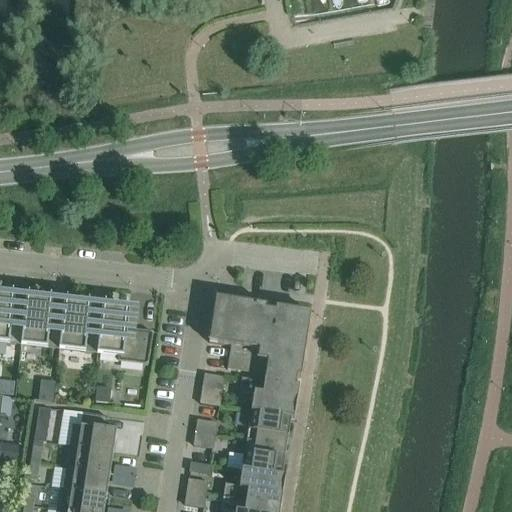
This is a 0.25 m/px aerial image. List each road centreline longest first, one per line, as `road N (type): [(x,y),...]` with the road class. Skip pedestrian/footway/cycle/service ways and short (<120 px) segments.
road 1 (residential): [(166,511),(201,283)]
road 2 (secondary): [(81,162),(201,165),(303,137)]
road 3 (secondary): [(303,137),(198,136),(81,162)]
road 4 (secondary): [(303,137),(511,112)]
road 5 (residential): [(201,283),(0,260)]
road 6 (residential): [(319,316),(326,265),(211,252),(201,283)]
